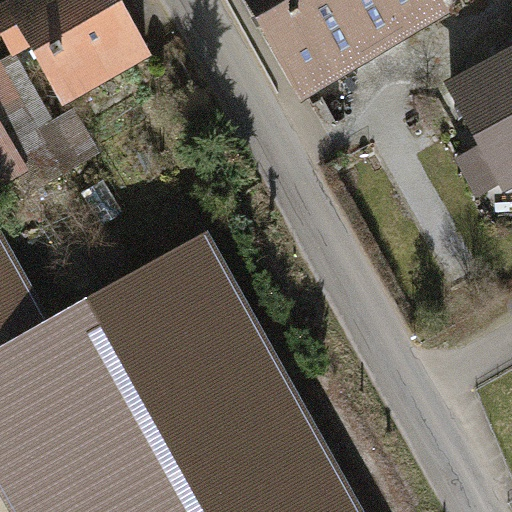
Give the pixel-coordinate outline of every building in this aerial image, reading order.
[(153,59),(120,0),(0,0),(0,35),(13,59),(30,49),(62,108),(153,59)] [(241,0),(291,82),(429,0),(241,0)] [(511,56),(451,90),(503,187),(511,182),(511,56)] [(0,65),(0,187),(55,154),(66,172),(100,151),(76,112),(55,125),(13,59),(0,65)] [(51,288),(82,326),(111,303),(80,265),(51,288)]
